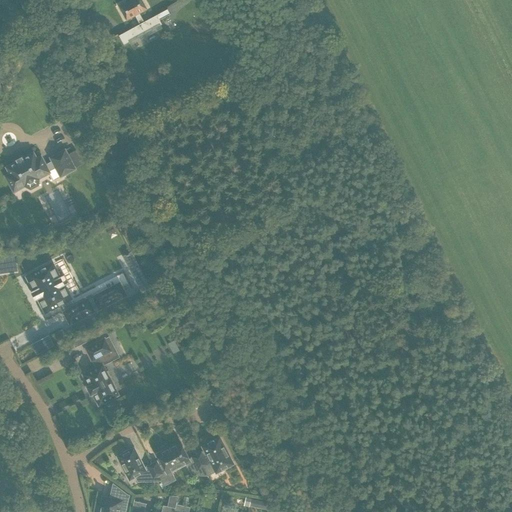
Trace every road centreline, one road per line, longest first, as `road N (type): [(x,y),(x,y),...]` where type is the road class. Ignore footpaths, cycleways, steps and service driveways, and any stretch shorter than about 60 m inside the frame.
road 1 (residential): [(68,466),(131,429),(209,416)]
road 2 (track): [(61,511),(0,401)]
road 3 (residential): [(68,466),(6,357)]
